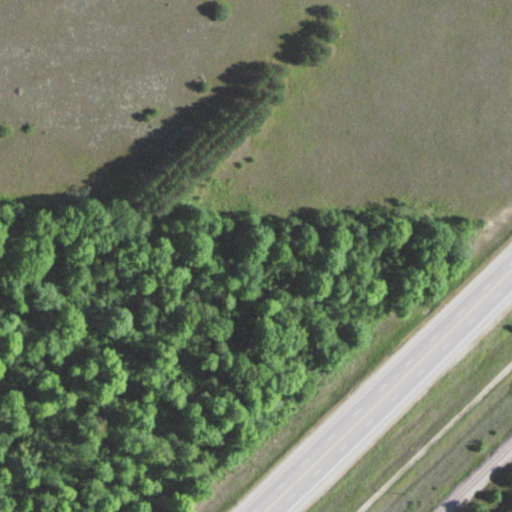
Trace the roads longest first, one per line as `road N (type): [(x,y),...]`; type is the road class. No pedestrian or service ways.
road 1 (primary): [(511,262),(251,511)]
road 2 (track): [(511,364),(358,511)]
